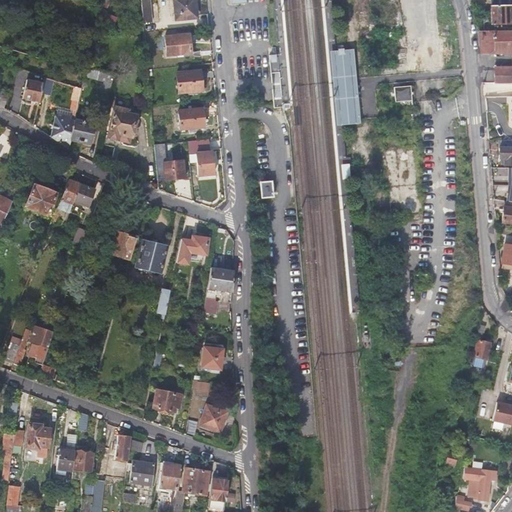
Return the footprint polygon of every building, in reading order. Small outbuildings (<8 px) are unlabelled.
[(140,0),(142,22),(151,22),(148,0),(140,0)] [(184,16),(196,15),(194,0),(172,0),(175,20),(184,19),(184,16)] [(511,0),(490,0),(491,24),(495,24),(506,24),(511,23),(511,0)] [(117,21),(98,12),(96,20),(114,27),(117,21)] [(511,66),(493,68),(493,84),(501,84),(511,83),(511,29),(478,30),(480,53),(511,52),(511,66)] [(163,37),(165,55),(189,53),(187,34),(163,37)] [(190,34),(187,34),(189,53),(165,55),(166,59),(193,56),(190,34)] [(331,51),(337,125),(360,123),(359,108),(357,78),(354,49),(345,50),(346,55),(342,55),(339,55),(338,50),(336,50),(331,51)] [(26,77),(43,79),(43,77),(14,67),(10,97),(5,109),(16,114),(22,99),(26,80),(26,77)] [(112,74),(98,71),(96,80),(110,83),(112,74)] [(177,93),(200,91),(198,71),(175,73),(177,93)] [(42,83),(40,93),(49,96),(53,80),(43,77),(43,79),(42,82),(42,83)] [(26,80),(22,99),(38,102),(40,93),(42,83),(26,80)] [(413,101),(412,85),(395,86),(395,101),(413,101)] [(75,87),(73,87),(70,99),(77,101),(80,89),(75,87)] [(116,134),(127,136),(129,137),(130,136),(133,135),(135,134),(136,132),(136,131),(136,129),(134,127),(131,125),(134,114),(127,113),(122,112),(122,108),(111,106),(104,137),(115,139),(116,134)] [(180,129),(189,128),(200,127),(203,127),(201,108),(178,111),(180,129)] [(75,109),(72,109),(70,119),(54,116),(49,136),(67,148),(69,138),(73,119),(75,109)] [(93,123),(73,119),(69,138),(89,142),(93,123)] [(187,141),(188,153),(196,153),(198,176),(212,175),(210,151),(209,151),(208,139),(187,141)] [(511,140),(498,141),(498,159),(503,159),(503,166),(511,165),(511,140)] [(37,147),(34,145),(18,177),(22,179),(37,147)] [(154,152),(156,179),(164,179),(184,177),(182,161),(162,162),(161,152),(154,152)] [(418,189),(417,161),(391,162),(393,201),(415,200),(414,189),(418,189)] [(80,184),(68,179),(59,200),(51,220),(55,221),(60,209),(69,212),(73,201),(80,184)] [(260,183),(261,196),(271,195),(269,182),(260,183)] [(93,190),(80,184),(73,201),(69,212),(77,216),(82,205),(87,207),(93,190)] [(32,185),(23,207),(46,216),(55,194),(32,185)] [(0,224),(11,201),(0,195),(0,224)] [(391,211),(390,196),(373,197),(374,212),(391,211)] [(511,202),(503,201),(501,223),(511,223),(511,202)] [(86,234),(84,238),(92,241),(97,226),(89,224),(86,234)] [(84,238),(86,234),(77,229),(71,241),(78,245),(81,246),(84,238)] [(132,237),(127,235),(116,232),(110,254),(128,259),(135,238),(132,237)] [(60,236),(55,249),(59,250),(63,238),(60,236)] [(205,255),(207,238),(194,237),(190,236),(190,240),(180,239),(175,263),(186,264),(187,260),(188,252),(202,255),(205,255)] [(159,272),(165,247),(141,241),(134,266),(159,272)] [(511,245),(504,244),(501,263),(507,264),(511,264),(511,245)] [(202,255),(188,252),(187,260),(201,262),(202,255)] [(206,289),(211,289),(231,293),(232,271),(210,268),(206,289)] [(155,313),(164,315),(166,304),(169,291),(160,289),(155,313)] [(204,313),(215,314),(217,302),(209,300),(205,300),(203,312),(204,313)] [(231,303),(217,302),(215,314),(231,316),(231,305),(231,303)] [(32,341),(27,353),(35,356),(34,358),(32,362),(41,365),(41,364),(52,332),(35,326),(29,341),(32,341)] [(11,336),(9,342),(18,345),(20,340),(11,336)] [(12,360),(11,363),(18,365),(24,350),(22,349),(25,341),(20,340),(18,345),(12,360)] [(483,343),(475,341),(470,362),(472,364),(480,366),(483,365),(488,341),(484,340),(483,343)] [(4,357),(12,360),(18,345),(9,342),(4,357)] [(201,367),(219,370),(222,350),(203,348),(201,367)] [(41,365),(38,374),(51,379),(54,369),(41,364),(41,365)] [(178,405),(180,395),(155,390),(151,407),(174,412),(175,405),(178,405)] [(15,420),(17,405),(7,403),(5,419),(15,420)] [(492,421),(511,426),(511,422),(511,406),(496,403),(492,421)] [(205,406),(199,425),(219,431),(225,412),(205,406)] [(78,412),(76,427),(84,428),(85,415),(78,412)] [(39,425),(26,424),(23,447),(36,449),(37,446),(48,447),(50,429),(39,428),(39,425)] [(4,426),(3,433),(13,435),(14,429),(14,427),(4,426)] [(13,435),(12,445),(21,446),(23,430),(14,429),(13,435)] [(6,452),(11,453),(12,445),(13,435),(3,433),(1,451),(6,452)] [(58,449),(55,470),(64,471),(71,472),(71,469),(73,451),(75,436),(67,435),(65,450),(58,449)] [(129,439),(129,438),(116,436),(113,460),(114,460),(113,467),(125,469),(128,447),(129,439)] [(142,442),(129,439),(128,447),(141,450),(142,442)] [(478,442),(470,440),(468,450),(474,451),(477,449),(478,442)] [(92,454),(73,451),(71,469),(72,469),(71,477),(78,479),(79,470),(90,471),(92,454)] [(450,452),(449,461),(456,463),(458,454),(450,452)] [(132,461),(129,482),(149,485),(152,464),(132,461)] [(176,490),(179,468),(161,465),(158,487),(172,489),(176,490)] [(181,491),(184,492),(203,495),(207,471),(184,468),(181,491)] [(471,469),(470,480),(472,480),(470,497),(478,498),(477,500),(487,501),(489,480),(495,480),(496,471),(490,471),(471,469)] [(227,480),(220,479),(211,478),(207,506),(223,508),(225,493),(227,480)] [(82,511),(89,511),(90,508),(91,496),(93,481),(93,480),(87,479),(82,511)] [(90,508),(99,509),(103,482),(93,481),(91,496),(90,508)] [(9,485),(6,503),(16,504),(18,486),(9,485)] [(181,511),(184,492),(181,491),(176,491),(174,507),(173,511),(181,511)] [(122,493),(121,501),(135,503),(136,495),(122,493)] [(46,497),(45,505),(53,506),(54,498),(46,497)] [(466,499),(457,497),(454,511),(456,511),(469,511),(471,505),(465,504),(466,499)] [(20,511),(21,505),(16,504),(6,503),(4,511),(20,511)]
